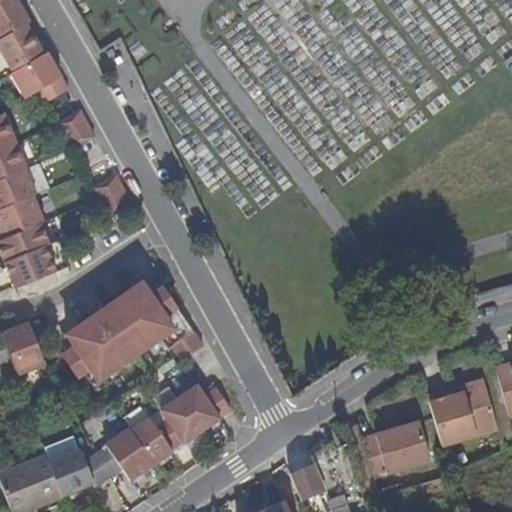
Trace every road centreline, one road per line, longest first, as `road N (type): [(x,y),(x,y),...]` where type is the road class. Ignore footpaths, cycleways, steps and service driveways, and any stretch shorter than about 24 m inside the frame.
road 1 (residential): [(172,225),(42,0)]
road 2 (residential): [(287,434),(428,340),(511,312)]
road 3 (residential): [(287,434),(172,225)]
road 4 (residential): [(172,225),(39,305),(0,306)]
road 5 (residential): [(174,511),(287,434)]
